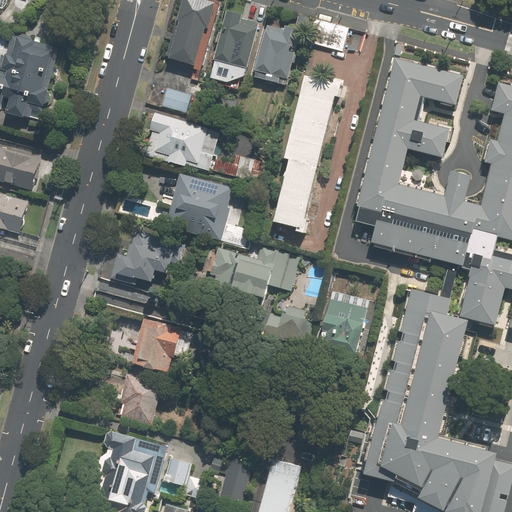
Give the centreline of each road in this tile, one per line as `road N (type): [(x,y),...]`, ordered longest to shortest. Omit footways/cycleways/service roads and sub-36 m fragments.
road 1 (residential): [(0,511),(137,12)]
road 2 (secondary): [(377,0),(511,36)]
